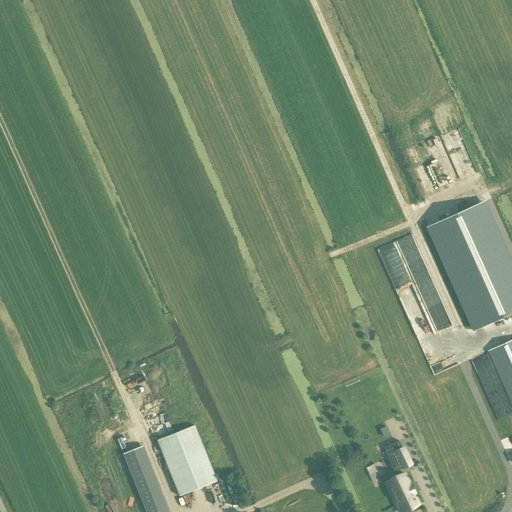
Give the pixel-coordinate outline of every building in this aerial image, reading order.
[(474,330),(511,312),(511,265),(484,203),(428,228),(474,330)] [(511,340),(490,350),(489,351),(511,404),(511,340)] [(217,482),(195,426),(158,441),(180,496),(217,482)] [(413,488),(411,485),(409,485),(404,474),(402,475),(400,469),(403,468),(396,453),(403,449),(398,440),(384,447),(388,456),(387,456),(387,457),(394,472),(397,477),(394,479),(397,486),(389,490),(399,511),(402,511),(418,505),(411,488),(413,488)] [(157,511),(168,508),(143,446),(123,454),(146,511),(157,511)]
